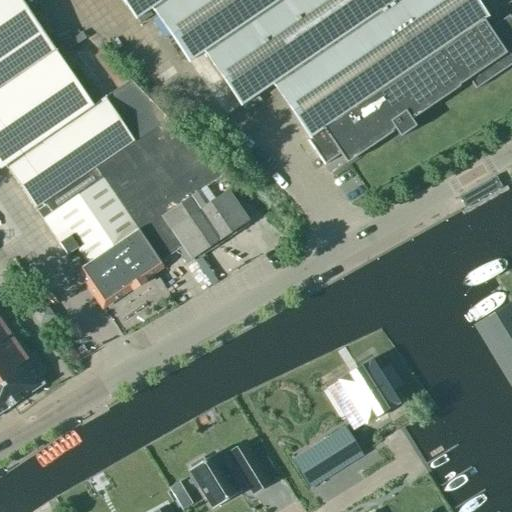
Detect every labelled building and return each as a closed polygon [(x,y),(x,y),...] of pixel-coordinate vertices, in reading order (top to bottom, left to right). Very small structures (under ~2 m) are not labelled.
[(19,0),(0,0),(0,86),(54,50),(19,0)] [(122,0),(135,19),(151,8),(188,62),(204,51),(240,105),(272,84),(310,139),(308,140),(324,165),(352,146),(358,154),(394,129),(400,137),(415,127),(410,119),(468,79),(476,89),(511,64),(511,19),(509,15),(489,28),(483,19),(487,17),(475,0),(122,0)] [(123,148),(95,167),(160,263),(182,246),(191,260),(247,222),(227,193),(235,187),(130,80),(105,98),(134,141),(123,148)] [(105,98),(5,165),(67,255),(76,249),(86,264),(77,270),(100,304),(129,285),(134,292),(151,281),(146,273),(160,263),(95,167),(123,148),(134,141),(105,98)] [(349,198),(364,187),(350,167),(335,178),(349,198)] [(501,191),(495,181),(460,201),(465,211),(501,191)] [(511,299),(511,298),(471,322),(511,389),(511,299)] [(0,412),(45,382),(0,317),(0,412)] [(370,360),(337,381),(364,425),(398,404),(370,360)] [(344,428),(302,454),(319,481),(361,455),(344,428)] [(272,483),(248,444),(231,455),(233,458),(224,464),(216,450),(201,459),(200,457),(189,464),(191,466),(189,467),(214,506),(241,489),(237,484),(246,478),(255,493),(272,483)]
